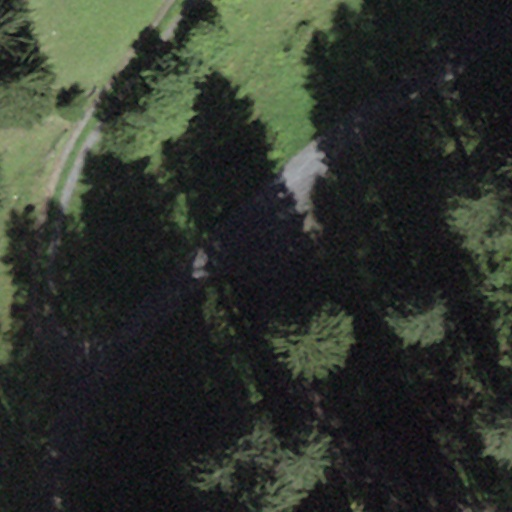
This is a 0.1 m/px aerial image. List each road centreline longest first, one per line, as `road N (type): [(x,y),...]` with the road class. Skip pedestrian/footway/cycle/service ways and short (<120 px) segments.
road 1 (track): [(511,14),(222,237),(92,369)]
road 2 (track): [(183,0),(71,154),(47,235),(51,325),(63,347),(92,369)]
road 3 (track): [(269,198),(282,348),(338,463),(446,511)]
road 4 (track): [(92,369),(33,511)]
